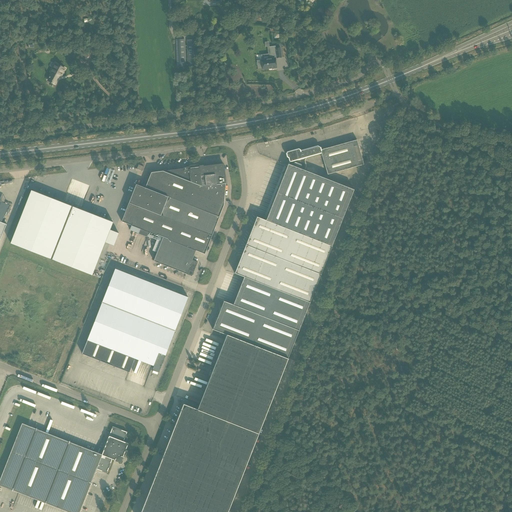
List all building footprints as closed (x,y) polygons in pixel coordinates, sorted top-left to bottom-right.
[(185,39),(175,40),(177,67),(186,67),(185,39)] [(196,39),(186,40),(188,67),(197,66),(196,39)] [(275,48),(275,46),(269,47),(271,59),(261,60),(257,61),(258,69),(262,68),(263,70),(276,68),(275,58),(276,58),(275,48)] [(79,55),(76,59),(84,64),(87,59),(79,55)] [(65,68),(56,64),(54,68),(52,68),(51,71),(52,72),(50,76),(49,76),(49,77),(48,80),(49,81),(50,82),(51,82),(55,84),(59,76),(60,76),(65,68)] [(227,511),(288,359),(332,246),(354,190),(305,170),(306,166),(305,161),(306,157),(321,153),(327,174),(359,166),(364,164),(357,140),(321,150),(320,147),(317,146),(300,151),(298,150),(296,150),(295,149),(287,152),(286,153),(287,157),(288,158),(289,161),(288,164),(287,165),(267,219),(266,219),(266,220),(256,217),(235,273),(234,273),(244,277),(233,305),(223,301),(224,301),(213,329),(212,329),(227,335),(225,339),(225,340),(214,367),(214,368),(210,376),(210,377),(199,404),(199,405),(197,409),(183,404),(140,511),(227,511)] [(136,184),(128,203),(138,206),(130,225),(140,229),(138,234),(146,237),(148,232),(163,238),(153,261),(192,276),(197,261),(192,260),(196,251),(204,254),(224,205),(225,183),(224,177),(225,176),(224,174),(224,175),(223,167),(223,164),(219,164),(219,165),(205,166),(200,166),(200,168),(198,168),(198,169),(191,170),(191,169),(189,170),(189,167),(184,168),(167,170),(167,172),(163,171),(151,172),(145,188),(136,184)] [(113,222),(31,190),(10,243),(92,275),(113,222)] [(165,356),(188,297),(115,269),(82,354),(115,367),(120,353),(154,366),(152,369),(159,372),(165,356)] [(27,422),(31,424),(35,411),(31,410),(27,422)] [(114,461),(115,461),(115,460),(121,463),(123,457),(124,457),(123,456),(128,443),(123,441),(127,432),(113,427),(102,455),(22,423),(0,479),(0,485),(68,511),(79,511),(91,483),(92,483),(91,483),(96,469),(106,473),(112,459),(114,460),(114,461)]
